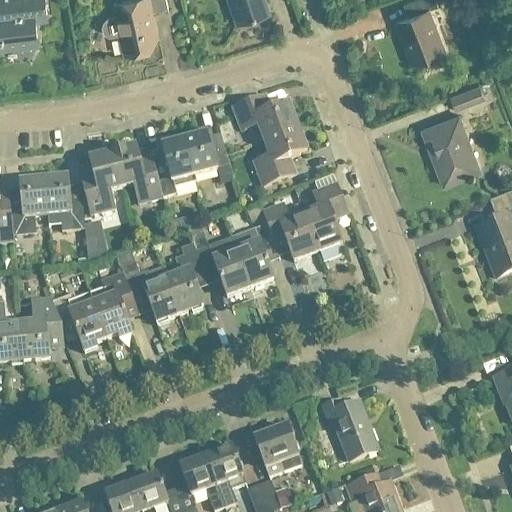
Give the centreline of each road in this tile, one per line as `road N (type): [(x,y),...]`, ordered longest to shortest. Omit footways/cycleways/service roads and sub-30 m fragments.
road 1 (residential): [(385,340),(402,321),(412,289),(318,58),(297,56),(149,99),(0,120)]
road 2 (residential): [(0,480),(385,340)]
road 3 (residential): [(450,511),(385,340)]
